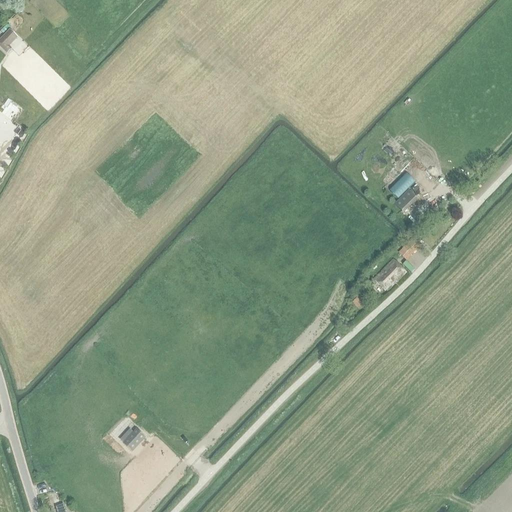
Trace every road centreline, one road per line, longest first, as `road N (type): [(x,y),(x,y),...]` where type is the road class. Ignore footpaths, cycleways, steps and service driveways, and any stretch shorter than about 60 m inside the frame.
road 1 (unclassified): [(472,207),(414,276),(174,511)]
road 2 (tertiary): [(34,511),(0,384)]
